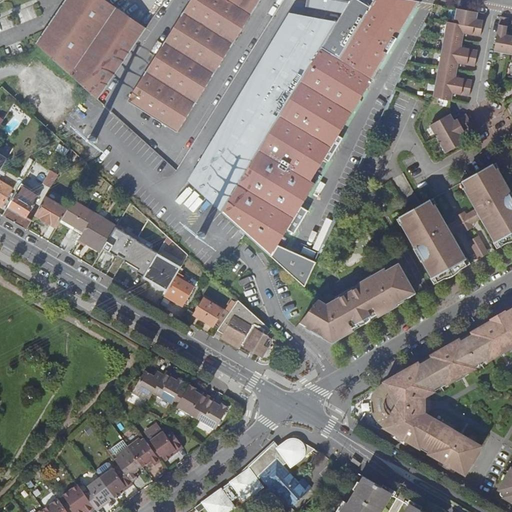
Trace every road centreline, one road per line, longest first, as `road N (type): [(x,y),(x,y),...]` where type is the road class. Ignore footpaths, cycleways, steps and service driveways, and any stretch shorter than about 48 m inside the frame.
road 1 (secondary): [(0,235),(294,406)]
road 2 (residential): [(294,406),(511,279)]
road 3 (secondary): [(294,406),(469,511)]
road 4 (residential): [(148,511),(294,406)]
road 5 (unknown): [(191,222),(90,123)]
